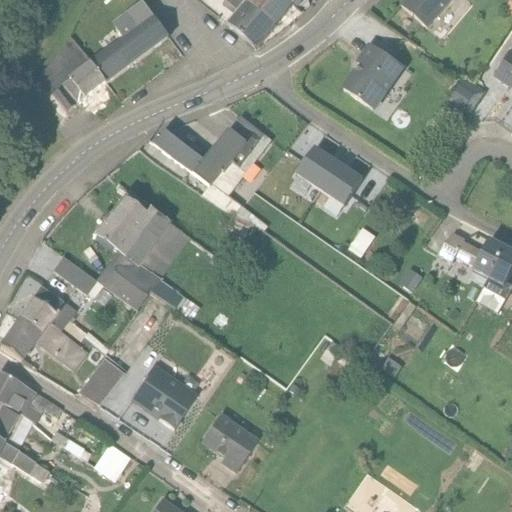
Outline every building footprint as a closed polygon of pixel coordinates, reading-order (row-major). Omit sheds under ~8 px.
[(232,0),(223,11),(236,21),(248,7),(253,0),(232,0)] [(283,0),(253,0),(248,7),(276,31),(294,9),(283,0)] [(283,0),(294,9),(295,10),(303,0),(283,0)] [(409,0),(400,10),(428,34),(457,0),(409,0)] [(511,1),(503,17),(511,21),(511,1)] [(139,34),(155,22),(145,6),(127,18),(139,34)] [(248,7),(236,21),(228,30),(257,54),(276,31),(248,7)] [(92,68),(108,89),(170,42),(155,22),(139,34),(96,65),(92,68)] [(71,43),(91,69),(92,68),(96,65),(74,37),(71,43)] [(91,69),(71,43),(61,58),(40,82),(54,101),(67,118),(79,110),(64,92),(72,85),(71,84),(91,69)] [(370,49),(341,94),(376,117),(405,73),(370,49)] [(511,57),(495,83),(511,94),(511,57)] [(64,92),(79,110),(79,111),(87,105),(108,89),(92,68),(91,69),(71,84),(72,85),(64,92)] [(457,88),(448,103),(456,108),(449,118),(458,124),(474,99),(457,88)] [(223,178),(210,193),(203,202),(219,214),(235,222),(265,238),(269,233),(243,213),(230,202),(272,146),(242,123),(230,136),(248,150),(225,179),(223,178)] [(248,150),(230,136),(205,167),(166,137),(155,151),(195,181),(210,193),(223,178),(225,179),(248,150)] [(316,154),(297,183),(345,214),(364,186),(316,154)] [(138,273),(167,231),(167,230),(147,216),(143,221),(121,204),(90,243),(114,260),(135,275),(138,273)] [(167,231),(138,273),(157,286),(188,245),(167,231)] [(361,236),(349,254),(362,264),(375,245),(361,236)] [(490,285),(505,254),(490,246),(484,258),(465,248),(466,246),(454,239),(439,261),(454,269),(457,264),(475,274),(474,277),(490,285)] [(511,257),(505,254),(490,285),(505,293),(510,283),(511,279),(511,257)] [(94,288),(94,289),(133,319),(148,300),(157,286),(138,273),(135,275),(114,260),(94,288)] [(94,289),(94,288),(68,269),(61,279),(58,283),(63,289),(67,283),(88,297),(94,289)] [(411,272),(400,288),(413,298),(424,282),(411,272)] [(490,285),(474,277),(470,285),(485,294),(490,285)] [(490,285),(485,294),(507,306),(511,296),(511,283),(510,283),(505,293),(490,285)] [(157,286),(148,300),(172,316),(188,328),(197,315),(157,286)] [(54,322),(48,331),(58,339),(61,336),(77,349),(83,341),(72,332),(75,327),(62,317),(65,312),(61,308),(39,293),(29,306),(54,322)] [(507,306),(485,294),(475,307),(499,320),(507,306)] [(17,324),(40,341),(48,331),(54,322),(29,306),(17,324)] [(40,341),(17,324),(0,347),(0,352),(21,367),(32,352),(34,349),(40,341)] [(40,341),(34,349),(71,378),(85,361),(58,339),(48,331),(40,341)] [(390,333),(365,368),(377,377),(392,355),(387,352),(397,337),(390,333)] [(329,347),(316,366),(327,373),(332,367),(341,373),(348,362),(340,357),(341,355),(340,355),(329,347)] [(32,352),(21,367),(35,376),(42,357),(32,352)] [(101,363),(72,399),(96,414),(122,381),(101,363)] [(152,372),(128,408),(171,436),(195,400),(152,372)] [(0,411),(22,423),(34,430),(39,420),(28,412),(34,400),(0,380),(0,411)] [(28,412),(39,420),(41,416),(55,425),(59,416),(34,400),(28,412)] [(0,448),(2,450),(6,452),(22,423),(0,411),(0,448)] [(218,420),(198,450),(219,465),(217,469),(233,480),(256,446),(218,420)] [(54,436),(48,446),(69,459),(73,453),(66,449),(68,445),(54,436)] [(107,447),(95,474),(119,484),(131,458),(107,447)] [(2,450),(0,453),(0,465),(8,470),(9,469),(40,490),(47,479),(33,470),(17,458),(6,452),(2,450)] [(472,478),(460,496),(468,501),(485,476),(489,475),(494,469),(474,456),(466,467),(470,469),(466,474),(472,478)] [(171,511),(158,503),(151,511),(171,511)]
